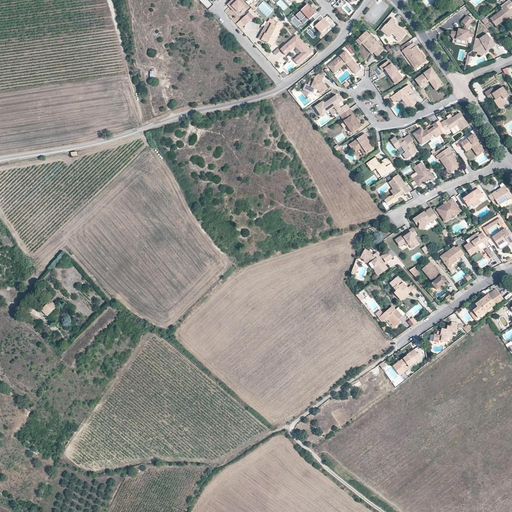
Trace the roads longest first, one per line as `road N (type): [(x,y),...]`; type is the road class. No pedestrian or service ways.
road 1 (unclassified): [(283,86),(90,143),(0,160)]
road 2 (track): [(383,511),(289,432),(399,343)]
road 3 (residential): [(399,343),(511,269)]
road 4 (residential): [(510,162),(444,188),(399,218)]
